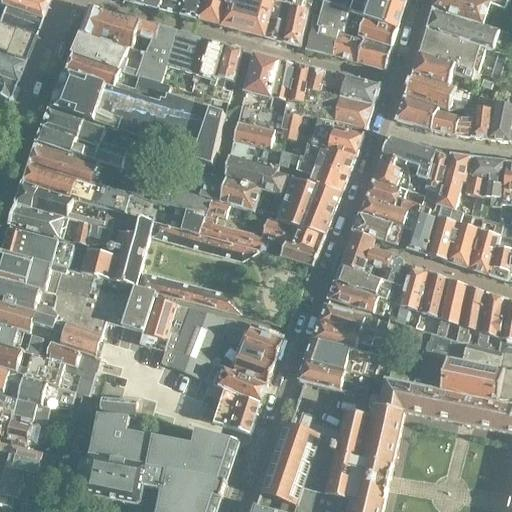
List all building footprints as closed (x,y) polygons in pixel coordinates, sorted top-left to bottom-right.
[(1,0),(0,3),(0,8),(4,10),(41,24),(42,21),(47,7),(48,7),(48,6),(32,0),(1,0)] [(120,0),(124,1),(125,2),(126,1),(134,4),(133,4),(135,5),(135,4),(143,6),(143,7),(145,7),(153,9),(153,10),(155,10),(159,11),(159,12),(161,12),(165,0),(120,0)] [(165,0),(161,12),(181,17),(187,0),(165,0)] [(187,0),(181,17),(198,22),(206,0),(187,0)] [(206,0),(198,22),(222,28),(229,0),(206,0)] [(229,0),(222,28),(267,40),(277,4),(278,0),(229,0)] [(277,4),(267,40),(285,45),(293,9),(295,0),(288,0),(287,6),(277,4)] [(293,9),(285,45),(301,49),(304,43),(310,13),(303,11),(305,0),(295,0),(293,9)] [(408,0),(369,0),(367,10),(355,6),(353,14),(366,20),(371,21),(371,23),(398,31),(408,0)] [(438,0),(435,12),(485,27),(492,6),(493,4),(483,0),(438,0)] [(483,0),(493,4),(492,6),(506,11),(510,0),(483,0)] [(314,25),(308,51),(333,57),(339,34),(339,33),(345,34),(350,12),(326,2),(320,26),(314,25)] [(0,28),(13,33),(14,32),(34,40),(41,24),(4,10),(0,8),(0,28)] [(94,9),(84,36),(94,39),(131,51),(134,52),(138,38),(142,23),(94,9)] [(435,12),(429,32),(482,49),(495,53),(506,56),(509,45),(511,45),(511,36),(501,33),(501,32),(485,27),(435,12)] [(366,20),(359,39),(365,41),(392,49),(398,31),(371,23),(371,21),(366,20)] [(138,38),(154,42),(158,44),(161,29),(142,23),(138,38)] [(0,54),(5,56),(4,58),(24,64),(25,65),(34,40),(14,32),(13,33),(0,28),(0,54)] [(140,73),(137,80),(140,81),(141,79),(164,85),(168,69),(178,33),(177,33),(161,29),(158,44),(154,42),(147,55),(146,55),(140,73)] [(429,32),(422,55),(457,66),(475,72),(480,73),(487,51),(482,49),(429,32)] [(178,33),(168,69),(164,85),(163,86),(183,93),(192,95),(195,88),(192,87),(195,78),(198,80),(209,43),(178,33)] [(339,34),(333,57),(358,64),(365,41),(359,39),(339,34)] [(84,36),(75,57),(120,73),(137,79),(138,73),(128,69),(130,62),(127,60),(131,51),(94,39),(84,36)] [(365,41),(358,64),(385,72),(392,49),(365,41)] [(228,48),(209,43),(198,80),(195,78),(192,87),(195,88),(192,95),(212,100),(218,85),(219,85),(220,80),(228,48)] [(228,48),(220,80),(219,85),(218,85),(212,100),(229,104),(232,93),(225,91),(227,82),(235,84),(243,52),(228,48)] [(0,79),(16,87),(17,84),(24,64),(4,58),(5,56),(0,54),(0,79)] [(422,55),(415,76),(450,87),(454,76),(474,83),(479,84),(481,76),(476,74),(476,72),(475,72),(457,66),(422,55)] [(508,57),(499,55),(491,79),(500,81),(508,57)] [(75,57),(68,75),(123,94),(163,105),(164,102),(168,103),(170,98),(173,90),(144,81),(141,81),(122,75),(123,74),(120,73),(75,57)] [(255,60),(246,95),(243,108),(272,116),(275,103),(275,100),(284,64),(259,57),(255,60)] [(275,100),(275,103),(272,116),(277,118),(277,115),(286,117),(289,106),(289,104),(297,67),(284,64),(275,100)] [(297,67),(289,104),(289,106),(282,140),(298,143),(302,128),(316,131),(319,121),(304,118),(310,93),(314,71),(297,67)] [(314,71),(310,93),(322,95),(327,75),(314,71)] [(54,111),(111,130),(150,143),(148,146),(187,159),(183,168),(200,172),(210,175),(212,167),(215,168),(227,116),(200,108),(170,98),(168,103),(164,102),(163,105),(123,94),(68,75),(54,111)] [(327,75),(322,95),(342,100),(348,79),(327,75)] [(415,76),(407,99),(441,110),(450,113),(451,113),(465,111),(469,94),(458,91),(459,90),(450,87),(415,76)] [(0,101),(5,103),(11,100),(12,97),(16,87),(0,79),(0,101)] [(348,79),(342,100),(374,108),(380,92),(377,86),(348,79)] [(496,90),(497,83),(487,81),(485,88),(496,90)] [(319,121),(337,125),(367,131),(374,108),(342,100),(322,95),(310,93),(304,118),(319,121)] [(441,110),(407,99),(400,119),(398,122),(401,123),(432,132),(439,114),(441,110)] [(477,109),(475,120),(473,140),(489,142),(493,112),(494,104),(494,103),(481,99),(477,109)] [(493,112),(489,142),(511,145),(511,143),(511,107),(496,104),(494,104),(493,112)] [(243,108),(239,124),(273,132),(277,118),(272,116),(243,108)] [(53,114),(45,131),(102,150),(104,145),(130,155),(134,142),(87,126),(53,114)] [(439,114),(432,132),(457,137),(461,120),(439,114)] [(461,120),(457,137),(473,140),(475,120),(462,119),(461,120)] [(237,129),(234,145),(272,153),(276,133),(273,132),(239,124),(237,129)] [(308,148),(329,152),(358,159),(365,137),(337,130),(336,132),(332,143),(329,142),(334,128),(318,125),(314,140),(310,139),(308,148)] [(45,131),(39,147),(75,157),(100,164),(119,170),(128,173),(130,174),(129,177),(142,181),(139,193),(150,196),(154,184),(160,165),(134,156),(130,155),(104,145),(102,150),(45,131)] [(409,164),(414,146),(391,139),(382,162),(395,169),(398,161),(413,167),(413,165),(409,164)] [(234,145),(227,179),(228,179),(264,190),(263,193),(284,199),(291,179),(279,176),(280,172),(281,168),(280,168),(283,156),(272,153),(234,145)] [(430,183),(438,153),(414,146),(409,164),(413,165),(413,167),(422,170),(419,180),(430,183)] [(39,147),(32,167),(79,182),(93,186),(133,197),(197,214),(205,216),(207,217),(212,201),(193,195),(156,184),(152,197),(113,187),(119,170),(100,164),(75,157),(39,147)] [(303,167),(317,170),(327,172),(328,171),(351,176),(358,159),(329,152),(308,148),(308,147),(305,160),(284,154),(281,168),(289,170),(290,166),(300,169),(303,170),(303,167)] [(430,183),(429,183),(426,191),(425,198),(429,200),(426,209),(436,211),(437,207),(441,196),(452,157),(438,153),(430,183)] [(452,157),(441,196),(437,207),(457,213),(464,185),(469,187),(471,182),(476,161),(452,157)] [(488,185),(493,163),(476,161),(471,182),(469,187),(467,196),(477,199),(474,211),(481,213),(484,200),(485,201),(488,185)] [(382,162),(375,181),(398,189),(398,188),(402,190),(407,190),(410,184),(402,180),(404,173),(395,169),(382,162)] [(503,202),(508,164),(493,163),(488,185),(485,201),(485,206),(493,207),(493,210),(502,211),(503,202)] [(511,164),(508,164),(503,202),(502,211),(501,224),(511,225),(511,164)] [(32,167),(26,186),(41,191),(73,201),(76,202),(76,204),(127,218),(127,217),(133,197),(93,186),(79,182),(32,167)] [(314,178),(311,185),(321,189),(321,188),(344,195),(351,176),(328,171),(327,172),(317,170),(303,167),(303,170),(300,169),(299,173),(314,178)] [(228,179),(228,180),(213,176),(210,175),(200,172),(193,195),(212,201),(213,201),(222,204),(222,205),(231,207),(257,214),(263,193),(264,190),(228,179)] [(294,179),(279,222),(278,224),(287,226),(326,238),(329,231),(344,195),(321,188),(321,189),(311,185),(294,179)] [(375,181),(368,199),(401,210),(404,202),(408,192),(402,190),(398,188),(398,189),(375,181)] [(422,194),(424,185),(417,183),(415,192),(422,194)] [(26,186),(19,209),(35,212),(35,211),(68,221),(68,222),(93,228),(89,249),(105,248),(110,248),(114,234),(138,237),(141,221),(127,217),(127,218),(76,204),(76,202),(73,201),(41,191),(26,186)] [(368,199),(362,216),(414,233),(422,208),(404,202),(401,210),(368,199)] [(213,201),(209,215),(219,218),(219,219),(227,221),(231,207),(222,205),(222,204),(213,201)] [(15,230),(15,231),(18,232),(18,231),(62,242),(63,240),(75,243),(75,244),(76,246),(89,249),(93,228),(68,222),(68,221),(35,211),(35,212),(19,209),(12,229),(15,230)] [(420,219),(415,233),(409,251),(429,258),(439,221),(430,219),(432,212),(423,209),(421,216),(420,219)] [(188,212),(182,231),(201,236),(205,224),(206,220),(196,216),(196,214),(188,212)] [(439,220),(439,221),(429,258),(450,264),(461,226),(464,216),(455,213),(452,223),(439,220)] [(206,220),(205,224),(216,227),(219,219),(219,218),(209,215),(207,220),(206,220)] [(362,216),(355,234),(376,241),(409,251),(415,233),(414,233),(362,216)] [(461,226),(450,264),(470,271),(481,232),(484,221),(464,216),(461,226)] [(119,260),(113,283),(138,290),(143,275),(152,240),(156,225),(141,221),(138,237),(114,234),(110,248),(105,248),(103,256),(119,260)] [(481,232),(470,271),(492,278),(499,251),(502,239),(505,227),(497,225),(495,236),(489,235),(492,224),(484,221),(481,232)] [(222,228),(216,227),(205,224),(201,236),(215,240),(218,241),(222,228)] [(156,225),(152,240),(178,247),(182,231),(156,225)] [(320,253),(326,238),(287,226),(281,246),(286,248),(288,242),(293,244),(293,245),(320,253)] [(234,245),(238,232),(222,228),(218,241),(234,245)] [(182,231),(178,247),(198,253),(211,256),(215,240),(201,236),(182,231)] [(5,255),(5,256),(70,273),(70,272),(82,275),(82,277),(113,283),(119,260),(103,256),(88,252),(88,253),(77,250),(77,249),(29,237),(11,232),(5,254),(6,254),(6,255),(5,255)] [(249,249),(253,237),(238,232),(234,245),(249,249)] [(353,239),(343,267),(384,282),(394,256),(373,250),(375,245),(376,241),(355,234),(353,239)] [(262,252),(267,254),(271,242),(253,237),(249,249),(262,252)] [(215,240),(211,256),(243,265),(262,254),(262,252),(249,249),(234,245),(218,241),(215,240)] [(267,255),(282,259),(310,268),(310,267),(314,268),(320,253),(293,245),(293,244),(288,242),(286,248),(281,246),(271,243),(267,255)] [(511,251),(499,251),(492,278),(510,285),(511,275),(511,251)] [(70,273),(5,256),(0,272),(0,282),(44,294),(54,312),(60,317),(58,322),(103,336),(106,323),(145,333),(157,296),(83,278),(81,276),(70,273)] [(394,256),(384,282),(395,286),(389,302),(401,307),(401,306),(407,288),(411,272),(410,271),(411,268),(394,256)] [(343,267),(336,284),(380,299),(389,302),(395,286),(384,282),(343,267)] [(401,306),(401,307),(401,308),(398,322),(417,330),(418,325),(408,321),(410,311),(421,314),(421,313),(431,275),(412,269),(411,268),(410,271),(411,272),(407,288),(401,306)] [(143,275),(138,290),(159,295),(158,297),(165,298),(169,281),(143,275)] [(421,313),(421,314),(441,321),(450,282),(431,275),(421,313)] [(202,290),(169,281),(165,298),(198,306),(202,290)] [(0,282),(0,306),(58,323),(58,322),(60,317),(54,312),(44,294),(0,282)] [(450,282),(441,321),(441,322),(437,337),(445,340),(450,325),(461,328),(469,288),(450,282)] [(333,302),(332,303),(351,309),(375,316),(380,299),(336,284),(330,301),(333,302)] [(469,288),(461,328),(457,342),(467,345),(472,332),(481,334),(488,294),(469,288)] [(233,298),(202,290),(198,306),(241,317),(242,315),(233,298)] [(488,294),(481,334),(478,347),(490,350),(490,346),(487,344),(489,337),(501,341),(507,301),(488,294)] [(178,307),(157,301),(145,335),(142,346),(166,353),(172,335),(170,334),(178,307)] [(511,302),(507,301),(501,341),(511,343),(511,302)] [(0,328),(22,336),(34,340),(57,335),(60,323),(58,323),(0,306),(0,328)] [(323,317),(321,325),(362,337),(376,341),(385,342),(387,335),(378,332),(380,323),(368,319),(327,307),(323,317)] [(163,365),(169,367),(207,383),(213,366),(225,334),(248,341),(253,327),(178,308),(172,328),(174,330),(163,365)] [(321,325),(314,342),(353,351),(352,352),(357,353),(360,346),(373,349),(376,341),(362,337),(321,325)] [(63,349),(83,356),(99,362),(102,361),(107,344),(104,342),(105,339),(79,330),(79,329),(70,327),(63,349)] [(0,348),(18,353),(22,336),(0,328),(0,348)] [(253,329),(244,351),(277,363),(285,341),(253,329)] [(511,343),(501,341),(499,353),(440,339),(436,354),(449,356),(448,359),(505,371),(499,403),(511,405),(511,343)] [(26,379),(59,389),(87,397),(92,381),(66,373),(67,370),(48,364),(48,361),(43,359),(47,344),(35,340),(30,354),(28,358),(33,359),(30,373),(22,371),(20,378),(26,379)] [(314,342),(306,363),(347,374),(352,375),(355,366),(349,364),(352,352),(353,351),(314,342)] [(54,346),(49,361),(49,363),(79,372),(79,371),(97,376),(155,395),(160,381),(101,362),(98,362),(83,356),(63,349),(54,346)] [(0,348),(0,372),(12,375),(20,378),(22,371),(25,358),(27,358),(27,357),(18,353),(0,348)] [(277,363),(244,351),(236,374),(268,386),(277,363)] [(448,359),(441,391),(499,403),(505,371),(448,359)] [(300,382),(306,384),(342,393),(345,382),(368,389),(370,379),(352,375),(347,374),(306,363),(300,382)] [(207,383),(220,388),(222,388),(226,391),(242,398),(262,405),(268,386),(236,374),(225,370),(213,366),(207,383)] [(0,394),(6,397),(9,385),(23,389),(26,379),(20,378),(12,375),(0,372),(0,394)] [(59,389),(26,379),(23,389),(20,402),(44,408),(55,399),(59,389)] [(441,391),(385,379),(380,407),(407,413),(406,416),(511,437),(511,498),(508,511),(511,511),(511,405),(499,403),(441,391)] [(252,435),(262,405),(242,398),(226,391),(220,409),(219,414),(203,408),(203,410),(190,406),(186,418),(225,429),(244,434),(245,433),(252,435)] [(0,414),(4,415),(15,419),(35,423),(47,426),(71,432),(74,419),(50,414),(51,411),(19,403),(0,397),(0,414)] [(384,511),(406,416),(407,413),(380,407),(381,398),(373,397),(370,407),(373,408),(371,417),(347,413),(326,496),(350,502),(347,511),(384,511)] [(103,400),(100,418),(132,422),(132,421),(137,422),(138,403),(103,400)] [(286,426),(261,496),(299,509),(297,511),(347,511),(350,502),(326,496),(347,413),(338,411),(334,430),(314,424),(315,419),(304,415),(298,429),(286,424),(285,425),(286,426)] [(100,418),(92,458),(83,497),(131,508),(130,511),(218,511),(222,502),(223,502),(228,486),(227,485),(240,445),(198,433),(195,448),(130,434),(132,422),(100,418)] [(15,419),(9,443),(29,447),(30,442),(38,445),(41,431),(33,429),(35,423),(15,419)] [(0,468),(34,477),(39,478),(45,456),(0,444),(0,468)] [(0,496),(16,501),(27,503),(43,507),(46,496),(30,493),(34,477),(0,468),(0,496)] [(0,511),(12,511),(16,501),(0,496),(0,511)] [(25,511),(52,511),(53,509),(43,507),(27,503),(25,511)]
